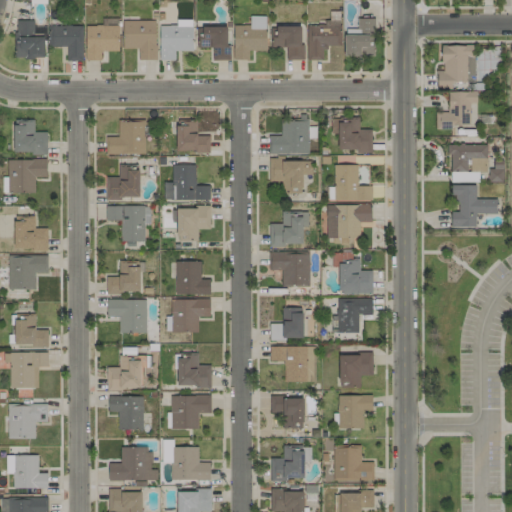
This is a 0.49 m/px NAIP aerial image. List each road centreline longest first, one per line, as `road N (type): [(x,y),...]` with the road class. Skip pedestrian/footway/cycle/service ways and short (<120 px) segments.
road 1 (tertiary): [(402,0),(406,511)]
road 2 (residential): [(239,511),(238,89)]
road 3 (residential): [(76,90),(79,511)]
road 4 (residential): [(0,84),(402,89)]
